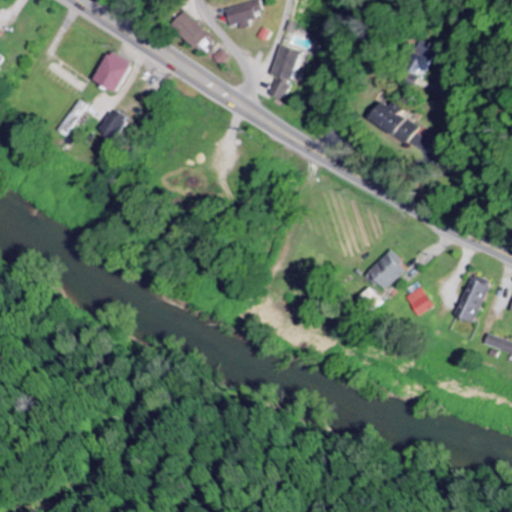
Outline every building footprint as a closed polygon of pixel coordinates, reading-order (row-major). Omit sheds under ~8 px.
[(265,19),(263,14),(270,11),(266,0),(265,0),(232,11),(237,28),(247,25),(249,31),(258,28),(257,22),(265,19)] [(206,50),(218,37),(192,14),(180,26),(206,50)] [(314,53),(287,46),(279,76),(282,77),(276,97),(290,101),(296,81),(305,84),(314,53)] [(0,73),(10,61),(0,52),(0,73)] [(142,65),(120,53),(104,81),(127,93),(142,65)] [(412,147),(427,129),(391,101),(376,119),(412,147)] [(124,140),(135,118),(118,110),(107,131),(124,140)] [(378,272),(395,290),(415,272),(398,253),(378,272)] [(479,321),(493,283),(477,278),(464,316),(479,321)] [(411,298),(425,318),(440,308),(426,288),(411,298)] [(490,347),(511,352),(511,341),(493,336),(490,347)]
